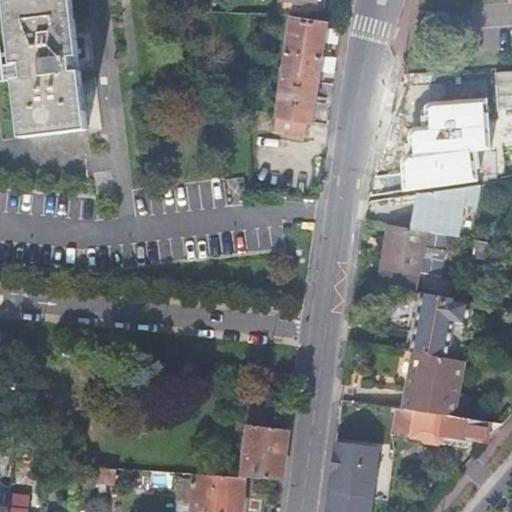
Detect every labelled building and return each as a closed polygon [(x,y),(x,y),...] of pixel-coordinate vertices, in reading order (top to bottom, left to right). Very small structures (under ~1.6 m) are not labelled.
[(0,83),(17,81),(23,140),(90,131),(73,0),(6,0),(14,64),(4,65),(1,35),(0,34),(0,83)] [(274,0),(274,15),(309,17),(317,17),(318,0),(274,0)] [(291,20),(277,117),(309,122),(311,122),(314,123),(322,74),(329,25),(291,20)] [(309,122),(277,117),(275,132),(307,137),(309,122)] [(411,192),(449,187),(447,170),(458,169),(452,122),(426,126),(426,124),(402,128),(411,192)] [(423,195),(422,195),(416,231),(426,233),(449,237),(460,239),(464,207),(476,208),(479,187),(467,189),(423,195)] [(416,231),(390,226),(383,269),(382,269),(378,287),(416,294),(419,274),(442,278),(449,237),(426,233),(416,231)] [(492,259),(495,245),(481,242),(478,257),(492,259)] [(469,326),(473,304),(420,294),(411,353),(415,353),(448,360),(454,324),(469,326)] [(463,362),(448,360),(415,353),(408,411),(455,418),(463,362)] [(395,409),(391,435),(425,440),(426,433),(445,436),(445,438),(487,444),(504,426),(455,418),(408,411),(395,409)] [(249,478),(282,480),(286,430),(267,429),(248,427),(244,478),(249,478)] [(330,464),(327,493),(374,499),(380,447),(333,441),(330,464)] [(119,469),(103,468),(101,483),(118,484),(119,469)] [(249,478),(244,478),(213,475),(199,474),(195,511),(245,511),(247,498),(249,478)] [(371,511),(374,499),(327,493),(324,511),(371,511)]
